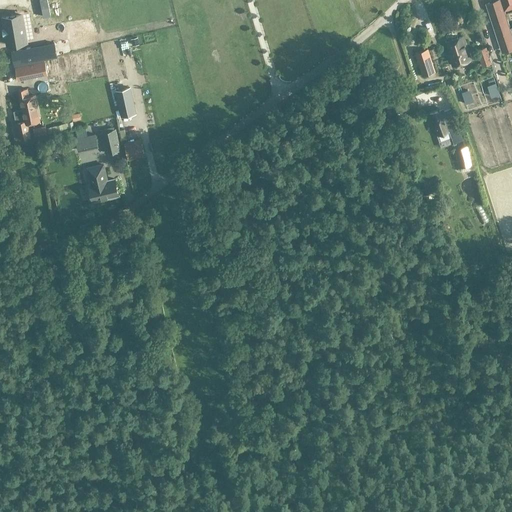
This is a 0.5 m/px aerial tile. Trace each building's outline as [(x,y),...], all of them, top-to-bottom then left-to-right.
[(486,5),(491,18),(502,52),(511,48),(511,40),(499,0),(486,5)] [(511,0),(502,0),(505,10),(511,7),(511,0)] [(4,18),(5,28),(7,36),(8,45),(26,41),(21,15),(4,18)] [(35,30),(37,40),(62,34),(60,24),(35,30)] [(470,61),(462,36),(445,42),(452,66),(470,61)] [(58,57),(55,43),(13,51),(16,65),(58,57)] [(476,50),(482,67),(491,64),(486,47),(476,50)] [(434,72),(427,49),(415,53),(423,76),(434,72)] [(18,81),(48,75),(45,61),(15,67),(18,81)] [(490,85),(494,96),(499,94),(496,83),(490,85)] [(136,113),(134,105),(130,88),(116,91),(122,116),(130,114),(136,113)] [(29,96),(27,89),(18,91),(20,98),(22,110),(14,111),(16,123),(19,138),(29,136),(27,124),(40,122),(36,105),(37,105),(35,95),(29,96)] [(461,92),(465,104),(471,102),(467,90),(461,92)] [(437,134),(449,130),(454,143),(462,140),(451,109),(443,112),(442,110),(430,115),(437,134)] [(115,130),(101,133),(106,153),(120,150),(115,130)] [(149,135),(133,139),(139,165),(155,162),(153,153),(155,153),(152,143),(151,144),(149,135)] [(81,154),(99,150),(96,136),(77,141),(81,154)] [(47,153),(57,151),(54,141),(44,143),(47,153)] [(455,149),(457,157),(458,160),(459,163),(460,167),(461,166),(472,163),(472,162),(470,154),(467,146),(455,149)] [(111,199),(117,197),(117,196),(119,195),(115,179),(107,181),(103,165),(88,169),(92,185),(90,186),(94,202),(110,198),(111,199)]
